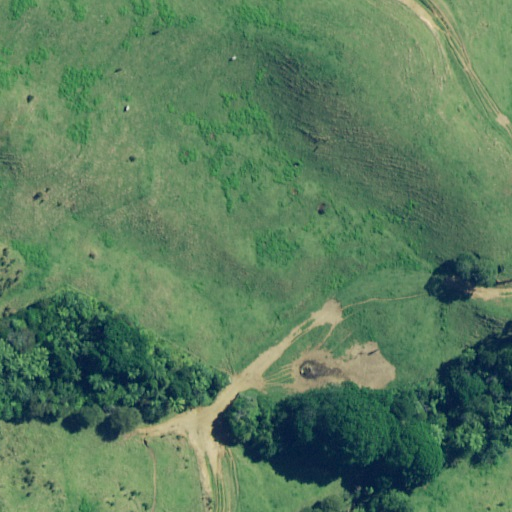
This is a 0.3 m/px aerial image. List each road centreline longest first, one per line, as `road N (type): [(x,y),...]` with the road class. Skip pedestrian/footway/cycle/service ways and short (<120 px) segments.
road 1 (track): [(511,276),(431,281),(309,315),(224,396),(211,511)]
road 2 (track): [(413,0),(511,141)]
